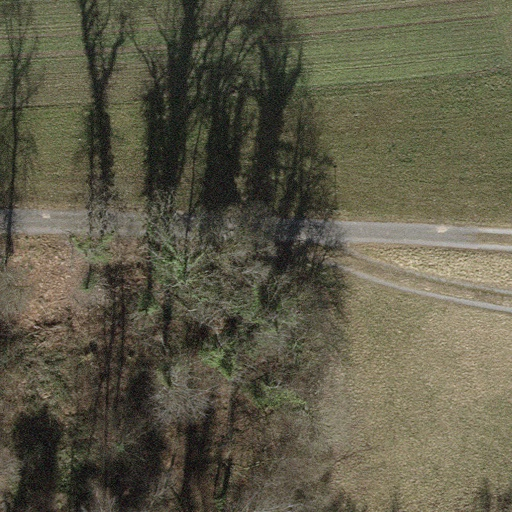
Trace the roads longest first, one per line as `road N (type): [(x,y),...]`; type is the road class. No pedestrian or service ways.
road 1 (track): [(511,253),(0,237)]
road 2 (track): [(511,314),(418,298),(323,267),(275,241)]
